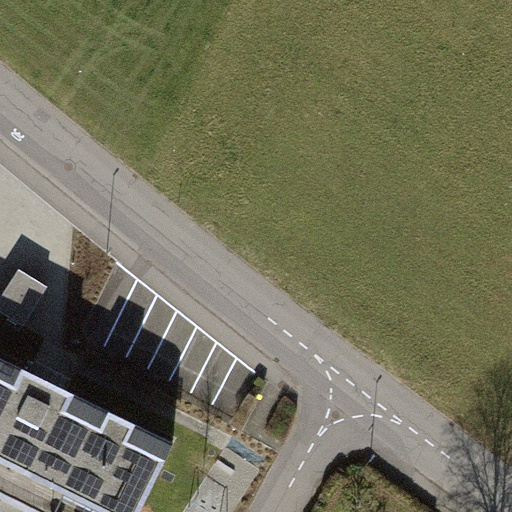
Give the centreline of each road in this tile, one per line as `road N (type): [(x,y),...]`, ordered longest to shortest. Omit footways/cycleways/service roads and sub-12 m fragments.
road 1 (residential): [(347,389),(0,96)]
road 2 (residential): [(511,507),(347,389)]
road 3 (residential): [(347,389),(275,511)]
